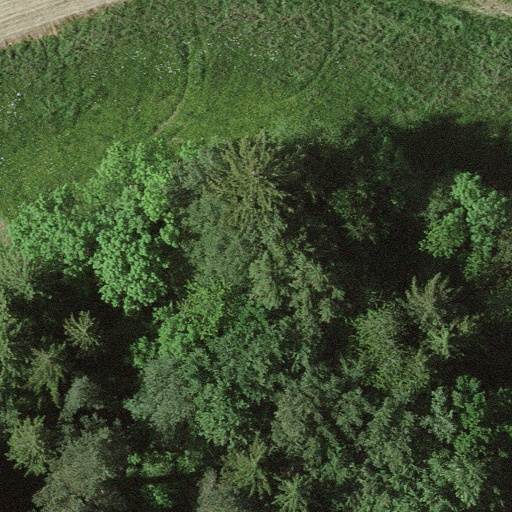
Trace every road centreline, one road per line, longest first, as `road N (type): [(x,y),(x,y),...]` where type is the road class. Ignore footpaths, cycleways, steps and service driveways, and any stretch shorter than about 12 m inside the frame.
road 1 (track): [(0,400),(202,418),(363,511)]
road 2 (track): [(35,511),(68,449),(114,414)]
